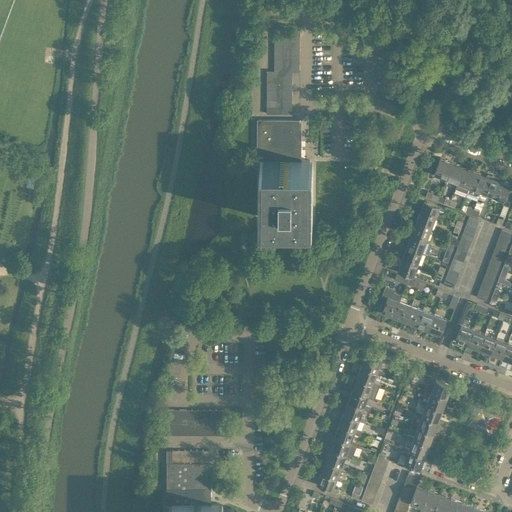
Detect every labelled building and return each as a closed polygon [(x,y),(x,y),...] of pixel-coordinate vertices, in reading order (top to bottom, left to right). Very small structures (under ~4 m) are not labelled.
[(262,217),(309,218),(310,161),(294,161),(295,142),(300,142),(300,119),(257,119),(257,161),(263,161),(262,217)] [(440,158),(434,174),(447,178),(452,163),(440,158)] [(458,183),(464,167),(452,163),(447,178),(458,183)] [(468,192),(476,172),(464,167),(458,183),(456,188),(468,192)] [(479,196),(481,191),(487,176),(476,172),(468,192),(479,196)] [(487,176),(481,191),(493,196),(499,181),(498,180),(499,178),(492,175),(491,178),(487,176)] [(511,189),(509,189),(510,185),(499,181),(493,196),(504,200),(503,204),(509,206),(511,197),(511,189)] [(479,209),(481,202),(463,197),(461,204),(479,209)] [(440,206),(424,200),(420,212),(435,218),(440,206)] [(435,218),(420,212),(415,224),(431,230),(435,218)] [(466,215),(461,213),(458,220),(455,226),(461,228),(466,215)] [(479,221),(469,217),(467,222),(477,226),(479,221)] [(465,227),(475,231),(477,226),(467,222),(465,227)] [(431,230),(415,224),(411,235),(426,241),(431,230)] [(463,233),(473,236),(475,231),(465,227),(463,233)] [(511,233),(502,230),(500,235),(510,239),(511,233)] [(461,238),(471,241),(473,236),(463,233),(461,238)] [(432,243),(426,241),(411,235),(407,247),(422,253),(427,255),(432,243)] [(498,240),(508,244),(510,239),(500,235),(498,240)] [(459,243),(469,247),(471,241),(461,238),(459,243)] [(496,245),(506,249),(508,244),(498,240),(496,245)] [(457,248),(467,252),(469,247),(459,243),(457,248)] [(494,250),(504,254),(506,249),(496,245),(494,250)] [(422,253),(407,247),(402,258),(418,264),(422,253)] [(467,252),(457,248),(455,253),(465,257),(467,252)] [(492,255),(502,259),(504,254),(494,250),(492,255)] [(465,257),(455,253),(453,258),(463,262),(465,257)] [(491,261),(500,264),(502,259),(492,255),(491,261)] [(398,270),(413,276),(418,264),(402,258),(398,270)] [(463,262),(453,258),(451,263),(461,267),(463,262)] [(500,264),(491,261),(489,266),(498,269),(500,264)] [(461,267),(451,263),(449,269),(459,272),(461,267)] [(498,269),(489,266),(487,271),(496,275),(498,269)] [(459,272),(449,269),(448,274),(457,277),(459,272)] [(496,275),(487,271),(485,276),(494,280),(496,275)] [(408,278),(396,273),(394,279),(406,283),(408,278)] [(457,277),(448,274),(446,279),(455,283),(457,277)] [(494,280),(485,276),(483,281),(493,285),(494,280)] [(444,284),(453,288),(455,283),(446,279),(444,284)] [(493,285),(483,281),(481,286),(491,290),(493,285)] [(383,299),(380,308),(383,309),(382,312),(394,316),(400,301),(402,295),(394,292),(395,289),(386,285),(381,299),(383,299)] [(491,290),(481,286),(479,291),(489,295),(491,290)] [(477,297),(487,300),(489,295),(479,291),(477,297)] [(459,297),(453,294),(449,306),(454,308),(459,297)] [(400,301),(394,316),(406,321),(412,306),(400,301)] [(412,306),(406,321),(417,325),(423,310),(412,306)] [(423,310),(417,325),(429,329),(435,314),(423,310)] [(440,334),(446,319),(435,314),(429,329),(440,334)] [(461,324),(456,340),(468,344),(474,329),(461,324)] [(474,329),(468,344),(479,348),(485,333),(474,329)] [(485,333),(479,348),(491,353),(497,338),(485,333)] [(497,338),(491,353),(503,357),(508,342),(497,338)] [(511,360),(511,343),(508,342),(503,357),(511,360)] [(385,372),(378,369),(382,359),(366,353),(362,365),(378,371),(377,374),(383,376),(385,372)] [(374,381),(377,374),(378,371),(362,365),(357,377),(373,383),(373,385),(379,387),(380,383),(374,381)] [(354,376),(352,383),(355,384),(353,389),(369,395),(368,397),(374,400),(375,397),(379,387),(373,385),(373,383),(357,377),(354,376)] [(424,392),(430,394),(431,392),(447,398),(452,386),(436,380),(432,390),(425,387),(424,392)] [(365,405),(368,397),(369,395),(353,389),(348,400),(364,407),(364,409),(370,411),(371,407),(365,405)] [(419,403),(426,406),(427,404),(443,409),(447,398),(431,392),(430,394),(427,402),(421,399),(419,403)] [(361,417),(364,409),(364,407),(348,400),(344,412),(360,419),(359,421),(365,423),(367,419),(361,417)] [(426,406),(423,413),(417,411),(415,415),(421,418),(422,415),(438,421),(443,409),(427,404),(426,406)] [(356,429),(359,421),(360,419),(344,412),(339,424),(356,430),(355,433),(361,435),(362,431),(356,429)] [(411,427),(417,429),(418,427),(434,433),(438,421),(422,415),(421,418),(415,415),(411,427)] [(352,440),(355,433),(356,430),(339,424),(335,436),(351,442),(350,444),(356,447),(358,443),(352,440)] [(384,428),(377,425),(375,431),(382,434),(384,428)] [(418,427),(417,429),(414,437),(408,435),(406,439),(412,441),(413,439),(429,445),(434,433),(418,427)] [(332,435),(329,442),(332,443),(331,448),(347,454),(346,456),(352,458),(353,456),(356,447),(350,444),(351,442),(335,436),(332,435)] [(412,441),(409,449),(403,447),(402,451),(408,453),(409,451),(425,457),(429,445),(413,439),(412,441)] [(328,447),(325,454),(328,455),(326,459),(342,465),(341,468),(348,470),(349,468),(349,466),(343,464),(346,456),(347,454),(331,448),(328,447)] [(402,451),(397,463),(404,466),(405,463),(420,469),(425,457),(409,451),(408,453),(402,451)] [(386,455),(380,452),(376,462),(387,466),(389,460),(385,458),(386,455)] [(323,459),(321,465),(324,466),(322,471),(338,477),(337,480),(343,482),(344,480),(348,470),(341,468),(342,465),(326,459),(326,460),(323,459)] [(387,466),(376,462),(374,467),(385,472),(387,466)] [(195,470),(209,470),(209,463),(203,463),(197,463),(191,463),(185,463),(179,463),(172,463),(167,463),(167,490),(190,490),(190,486),(195,486),(195,470)] [(385,472),(374,467),(372,472),(383,477),(385,472)] [(219,511),(220,504),(204,504),(204,486),(209,486),(209,470),(195,470),(195,486),(190,486),(190,490),(167,490),(167,505),(173,505),(172,511),(219,511)] [(317,483),(333,489),(338,477),(322,471),(317,483)] [(383,477),(372,472),(370,478),(381,482),(383,477)] [(420,476),(409,472),(407,477),(418,481),(420,476)] [(405,483),(416,487),(417,485),(418,481),(407,477),(405,483)] [(381,482),(370,478),(368,484),(379,488),(381,482)] [(403,489),(414,493),(416,487),(405,483),(403,489)] [(379,488),(368,484),(366,489),(377,493),(379,488)] [(422,507),(429,490),(417,485),(416,487),(414,493),(412,498),(410,502),(422,507)] [(377,493),(366,489),(364,494),(375,499),(377,493)] [(401,494),(412,498),(414,493),(403,489),(401,494)] [(429,490),(422,507),(433,511),(439,494),(429,490)] [(361,500),(373,504),(375,499),(364,494),(361,500)] [(412,498),(401,494),(398,500),(410,504),(410,502),(412,498)] [(439,494),(433,511),(436,511),(446,511),(451,498),(439,494)] [(451,498),(446,511),(459,511),(462,503),(451,498)] [(410,504),(398,500),(396,505),(407,510),(410,504)] [(462,503),(459,511),(472,511),(474,507),(462,503)]
